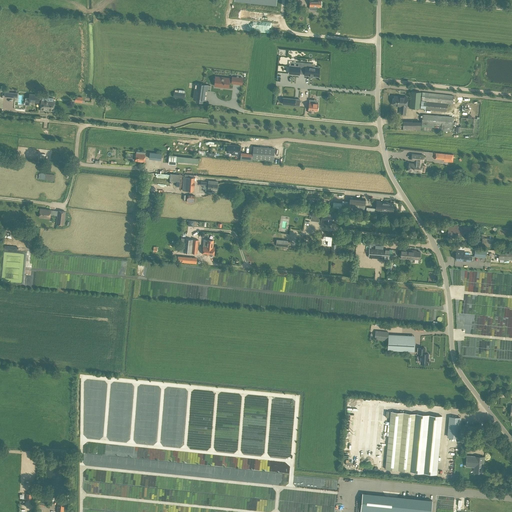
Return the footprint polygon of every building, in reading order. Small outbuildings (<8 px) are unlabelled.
[(213,65),(213,74),(229,74),(229,66),(213,65)] [(320,69),(307,67),(306,76),(319,77),(320,69)] [(217,77),(216,86),(219,86),(220,86),(220,87),(223,87),(224,87),(228,87),(228,82),(231,83),(242,84),(243,78),(232,77),(232,80),(229,80),(229,78),(217,77)] [(195,83),(193,99),(196,99),(196,102),(202,103),(203,100),(206,100),(208,85),(195,83)] [(411,91),(409,108),(419,109),(421,92),(411,91)] [(421,101),(420,110),(446,112),(447,104),(452,104),(453,96),(422,92),(421,101)] [(41,102),(41,109),(53,111),(54,101),(40,99),(40,94),(29,93),(29,101),(41,102)] [(300,98),(283,97),(282,104),(299,105),(300,98)] [(392,100),(392,104),(393,105),(393,106),(401,107),(401,109),(400,109),(400,115),(405,116),(406,107),(407,99),(394,97),(394,99),(392,100)] [(311,110),(317,111),(318,103),(309,102),(308,110),(308,113),(311,113),(311,110)] [(422,114),(421,124),(441,125),(441,131),(452,131),(453,116),(422,114)] [(397,123),(397,127),(403,127),(403,130),(420,130),(420,122),(403,121),(403,123),(397,123)] [(240,153),(240,146),(226,144),(226,151),(231,152),(231,154),(237,155),(237,153),(240,153)] [(253,145),(253,158),(274,159),(274,147),(253,145)] [(135,153),(135,161),(144,162),(145,154),(135,153)] [(408,166),(408,167),(408,168),(408,169),(408,171),(421,172),(422,164),(420,164),(421,161),(423,161),(423,155),(412,154),(411,160),(415,161),(415,163),(409,163),(409,164),(408,165),(408,166)] [(184,177),(183,191),(193,192),(194,178),(194,175),(185,175),(185,177),(184,177)] [(201,182),(200,185),(204,186),(203,189),(217,190),(217,182),(214,181),(214,183),(208,183),(206,183),(206,182),(201,182)] [(376,201),(375,209),(380,210),(380,209),(393,210),(393,203),(381,202),(376,201)] [(307,206),(307,207),(306,211),(311,212),(311,214),(322,215),(322,217),(325,218),(324,221),(331,222),(331,221),(335,221),(336,213),(331,212),(331,211),(326,210),(326,211),(320,211),(320,210),(312,209),(312,207),(307,206)] [(39,209),(38,218),(45,219),(45,222),(48,222),(49,210),(39,209)] [(58,210),(57,224),(65,225),(66,211),(58,210)] [(449,227),(448,235),(456,236),(457,225),(454,225),(454,227),(449,227)] [(476,240),(476,245),(492,246),(493,239),(483,238),(482,241),(476,240)] [(180,241),(179,252),(191,253),(197,253),(198,240),(184,239),(183,242),(180,241)] [(214,255),(214,248),(212,247),(213,241),(207,240),(207,247),(203,246),(202,254),(214,255)] [(389,259),(389,250),(369,248),(369,258),(388,259),(389,259)] [(411,250),(401,249),(400,259),(410,260),(410,259),(420,259),(420,252),(411,251),(411,250)] [(456,249),(455,259),(459,260),(471,261),(471,258),(473,259),(473,257),(471,256),(463,255),(464,250),(456,249)] [(511,251),(498,251),(498,260),(511,260),(511,251)] [(376,330),(375,339),(387,340),(388,332),(376,330)] [(388,334),(387,350),(410,351),(410,336),(388,334)] [(432,348),(433,336),(420,336),(420,348),(432,348)] [(428,358),(428,353),(425,353),(425,348),(418,348),(418,353),(421,353),(420,363),(427,364),(427,362),(428,362),(428,358)] [(390,412),(385,469),(436,474),(441,416),(390,412)] [(450,416),(448,438),(459,438),(461,417),(450,416)] [(467,456),(466,466),(476,467),(475,472),(482,473),(483,457),(467,456)] [(430,511),(432,500),(362,493),(359,511),(430,511)] [(63,511),(64,504),(58,503),(56,511),(63,511)]
